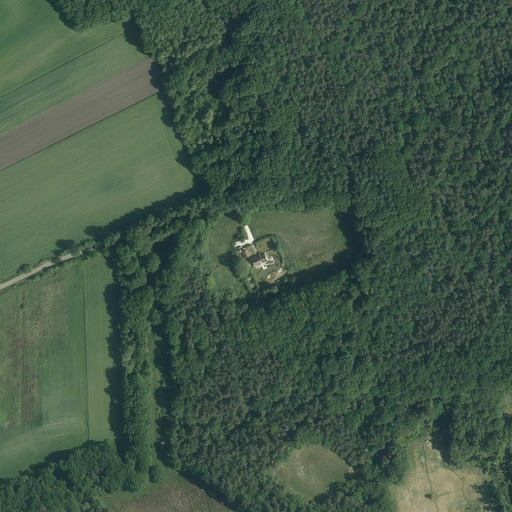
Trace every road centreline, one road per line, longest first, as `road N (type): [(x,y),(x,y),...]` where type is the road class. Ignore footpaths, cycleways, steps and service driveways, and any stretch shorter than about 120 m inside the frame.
road 1 (track): [(300,0),(435,170),(444,190),(436,204)]
road 2 (unclassified): [(0,287),(217,198)]
road 3 (track): [(436,204),(368,216),(329,197),(217,198)]
